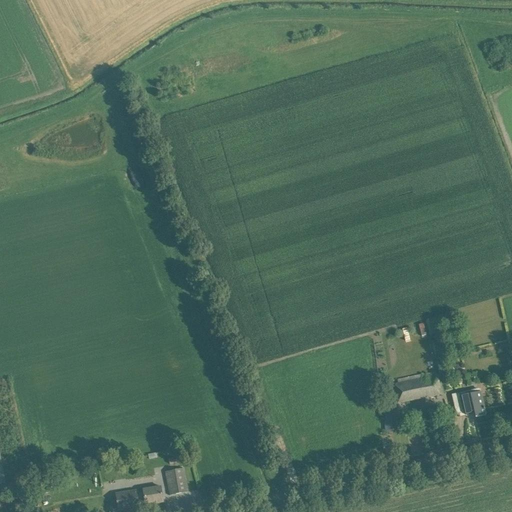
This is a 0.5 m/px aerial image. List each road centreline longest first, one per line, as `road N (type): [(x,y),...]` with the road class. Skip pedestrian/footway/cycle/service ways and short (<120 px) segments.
road 1 (track): [(272,496),(276,484),(123,74),(179,34),(238,14),(330,9),(511,22)]
road 2 (unclassified): [(199,511),(511,441)]
